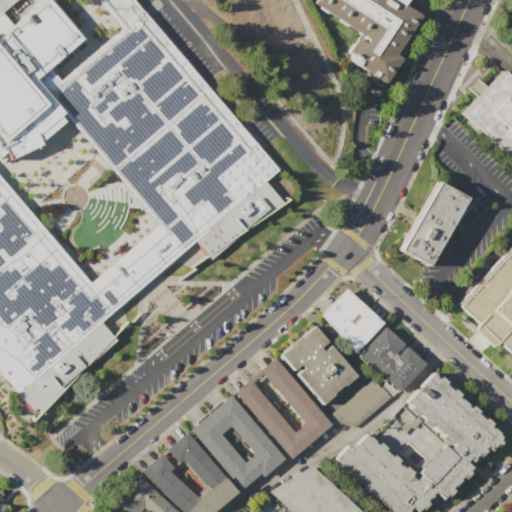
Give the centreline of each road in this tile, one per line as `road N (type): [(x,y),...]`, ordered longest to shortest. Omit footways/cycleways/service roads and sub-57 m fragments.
road 1 (residential): [(343,251),(280,316),(46,511)]
road 2 (residential): [(511,403),(343,251)]
road 3 (residential): [(467,0),(388,176)]
